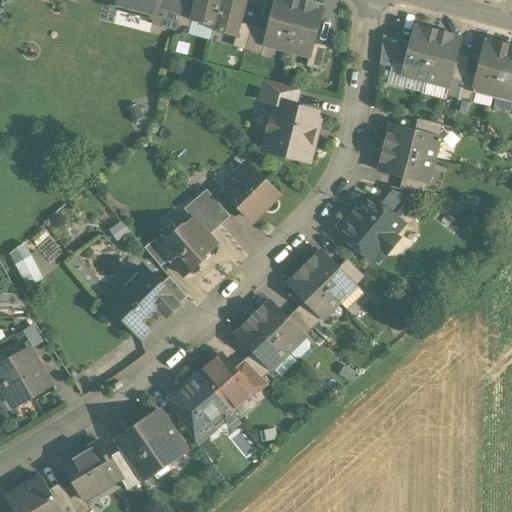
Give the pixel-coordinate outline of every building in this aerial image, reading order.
[(108,0),(110,3),(112,4),(111,8),(153,19),(154,19),(158,0),(108,0)] [(183,1),(181,0),(158,0),(154,19),(153,19),(151,25),(175,31),(177,25),(183,1)] [(195,0),(195,4),(190,23),(213,28),(213,29),(220,0),(195,0)] [(220,0),(213,29),(213,28),(212,32),(235,38),(236,39),(239,25),(245,0),(220,0)] [(299,3),(288,0),(282,0),(282,1),(280,0),(275,0),(264,46),(286,51),(299,3)] [(195,4),(183,1),(177,25),(189,28),(190,23),(195,4)] [(315,7),(299,3),(286,51),(309,57),(321,10),(315,9),(315,7)] [(251,28),(239,25),(236,39),(235,38),(233,48),(245,51),(251,28)] [(267,33),(251,28),(245,51),(261,55),(267,33)] [(423,32),(413,29),(409,44),(403,67),(401,76),(424,82),(437,33),(424,30),(423,32)] [(450,36),(437,33),(424,82),(448,88),(450,79),(456,56),(460,41),(449,38),(450,36)] [(409,44),(397,41),(396,44),(392,61),(391,64),(403,67),(409,44)] [(382,59),(392,61),(396,44),(386,42),(382,59)] [(491,46),(485,44),(476,79),(472,91),(495,97),(508,48),(491,44),(491,46)] [(325,49),(312,45),(306,67),(319,71),(325,49)] [(511,49),(508,48),(495,97),(511,101),(511,49)] [(467,59),(456,56),(450,79),(462,82),(463,76),(467,59)] [(403,67),(391,64),(386,84),(422,93),(424,82),(401,76),(403,67)] [(476,79),(463,76),(462,82),(458,98),(470,101),(472,91),(476,79)] [(299,91),(264,82),(259,102),(279,108),(279,106),(294,110),(299,91)] [(294,110),(279,106),(279,108),(275,121),(269,119),(266,135),(268,135),(264,151),(283,156),(286,161),(292,162),(297,159),(308,162),(317,124),(313,123),(315,116),(294,110)] [(440,127),(417,121),(414,133),(437,139),(440,127)] [(414,133),(391,127),(388,137),(386,136),(383,150),(431,162),(438,139),(437,139),(414,133)] [(431,162),(383,150),(380,163),(382,163),(379,173),(402,179),(425,185),(426,185),(431,162)] [(250,169),(225,194),(252,222),(278,197),(250,169)] [(425,185),(402,179),(399,191),(416,195),(422,197),(425,185)] [(399,191),(390,188),(377,205),(395,220),(416,195),(399,191)] [(206,191),(196,200),(219,227),(230,218),(206,191)] [(361,213),(352,224),(349,223),(339,236),(371,262),(380,251),(385,255),(397,240),(392,236),(402,225),(395,220),(377,205),(369,198),(358,211),(361,213)] [(219,227),(196,200),(183,211),(191,220),(191,219),(207,238),(219,227)] [(191,220),(181,229),(180,227),(168,238),(169,239),(159,248),(158,248),(169,261),(184,278),(197,266),(198,267),(200,265),(199,264),(202,262),(202,263),(204,261),(203,259),(216,247),(207,238),(191,219),(191,220)] [(159,248),(153,241),(143,250),(160,268),(169,261),(158,248),(159,248)] [(338,270),(321,253),(314,260),(313,259),(303,268),(338,304),(355,287),(338,270)] [(16,266),(27,288),(38,282),(26,261),(16,266)] [(347,261),(338,270),(355,287),(364,278),(347,261)] [(338,304),(303,268),(294,278),(295,279),(287,287),(304,303),(321,320),(321,321),(338,304)] [(145,271),(143,273),(137,273),(122,288),(122,293),(120,296),(126,303),(115,313),(139,338),(162,316),(165,318),(178,306),(159,287),(145,271)] [(186,298),(168,278),(159,287),(178,306),(186,298)] [(0,304),(19,304),(18,293),(0,294),(0,304)] [(396,297),(399,311),(415,308),(412,294),(396,297)] [(287,320),(270,303),(262,311),(261,309),(252,319),(287,354),(304,337),(287,320)] [(321,320),(304,303),(295,312),(312,329),(321,320)] [(312,329),(295,312),(287,320),(304,337),(312,329)] [(287,354),(252,319),(242,328),(243,330),(236,337),(269,370),(270,371),(287,354)] [(48,389),(26,350),(0,364),(0,391),(5,389),(16,407),(48,389)] [(253,354),(244,362),(260,379),(269,370),(253,354)] [(221,357),(199,375),(230,412),(250,394),(252,393),(233,371),(221,357)] [(244,362),(233,371),(252,393),(250,394),(253,398),(268,386),(260,379),(244,362)] [(230,412),(199,375),(167,402),(178,418),(189,409),(207,431),(208,430),(230,412)] [(207,431),(189,409),(178,418),(197,445),(207,436),(208,430),(207,431)] [(161,415),(141,428),(140,432),(141,432),(131,439),(129,436),(126,435),(147,467),(153,475),(186,452),(161,415)] [(147,467),(126,435),(123,435),(113,442),(120,453),(135,475),(147,467)] [(98,443),(84,451),(85,453),(64,465),(64,463),(62,464),(73,482),(74,482),(83,499),(84,498),(106,485),(104,481),(116,474),(119,478),(109,460),(108,460),(98,443)] [(119,478),(126,490),(140,482),(135,475),(120,453),(109,460),(119,478)] [(41,476),(6,496),(15,511),(62,511),(53,495),(41,476)] [(83,499),(74,482),(73,482),(63,488),(77,511),(90,511),(92,511),(84,498),(83,499)] [(77,511),(64,489),(53,495),(62,511),(77,511)]
